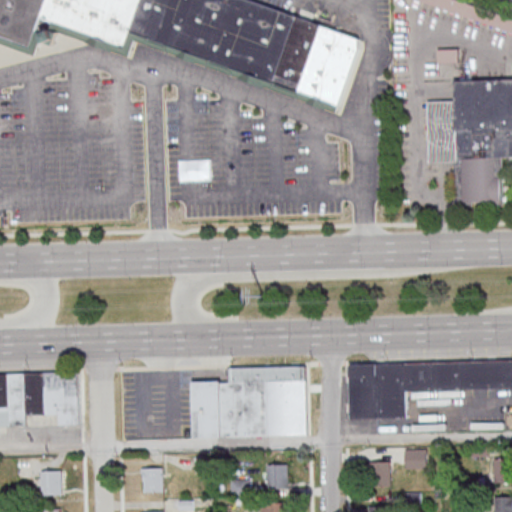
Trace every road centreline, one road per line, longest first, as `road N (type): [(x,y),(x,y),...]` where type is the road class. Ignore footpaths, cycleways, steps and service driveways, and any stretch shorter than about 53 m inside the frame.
road 1 (trunk): [(24,345),(511,328)]
road 2 (trunk): [(414,250),(373,272),(190,280),(180,307),(191,329),(209,339)]
road 3 (trunk): [(240,254),(20,262)]
road 4 (residential): [(329,511),(328,334)]
road 5 (residential): [(102,511),(104,343)]
road 6 (trunk): [(388,251),(240,254)]
road 7 (trunk): [(511,247),(388,251)]
